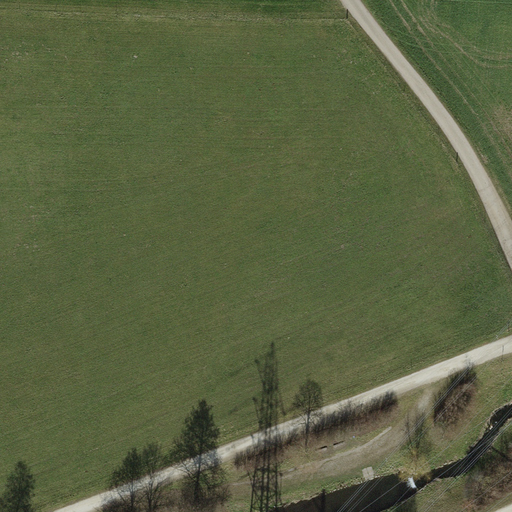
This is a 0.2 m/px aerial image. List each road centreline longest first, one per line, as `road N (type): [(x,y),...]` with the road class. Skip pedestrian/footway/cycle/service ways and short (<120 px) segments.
road 1 (track): [(73,511),(511,344)]
road 2 (track): [(438,372),(427,403),(373,449),(290,482),(146,484)]
road 3 (track): [(511,244),(467,152),(352,0)]
